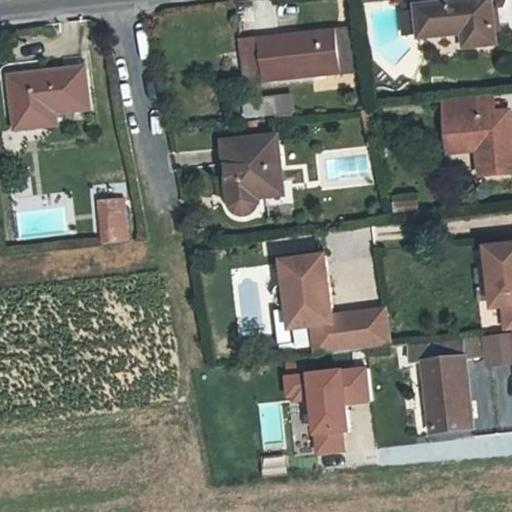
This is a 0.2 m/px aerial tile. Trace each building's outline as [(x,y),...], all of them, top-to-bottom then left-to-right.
[(417,42),(461,38),(463,51),(492,48),(487,2),(414,12),(417,42)] [(341,79),(334,34),(235,46),(238,64),(228,65),(232,92),(341,79)] [(82,78),(11,85),(18,133),(42,131),(40,117),(87,112),(82,78)] [(486,94),(480,95),(483,115),(490,114),(486,94)] [(472,155),(473,163),(475,176),(511,171),(511,161),(505,113),(490,114),(483,115),(480,95),(438,100),(446,154),(461,153),(462,156),(472,155)] [(288,102),(272,103),(274,120),(274,123),(289,122),(288,102)] [(244,123),(274,120),(272,103),(243,106),(244,123)] [(243,106),(228,107),(231,124),(244,123),(243,106)] [(235,214),(238,217),(243,219),(248,219),(253,216),(256,213),(258,208),(257,203),(285,199),(277,144),(225,150),(233,209),(235,214)] [(448,166),(473,163),(472,155),(462,156),(461,153),(446,154),(448,166)] [(396,202),(397,213),(419,211),(418,200),(396,202)] [(126,230),(121,203),(98,208),(101,224),(106,222),(108,234),(126,230)] [(511,334),(511,249),(489,252),(497,312),(507,311),(510,335),(511,334)] [(390,351),(385,315),(333,323),(325,262),(282,268),(291,336),(313,333),(317,361),(390,351)] [(285,294),(276,296),(279,312),(288,311),(285,294)] [(511,336),(501,338),(503,355),(504,362),(511,360),(511,336)] [(463,344),(465,361),(503,355),(501,338),(463,344)] [(423,349),(426,366),(465,361),(463,344),(423,349)] [(465,361),(426,366),(437,436),(476,431),(465,361)] [(315,435),(317,454),(345,451),(343,432),(348,431),(346,403),(368,401),(365,368),(284,375),(286,398),(308,396),(311,435),(315,435)]
